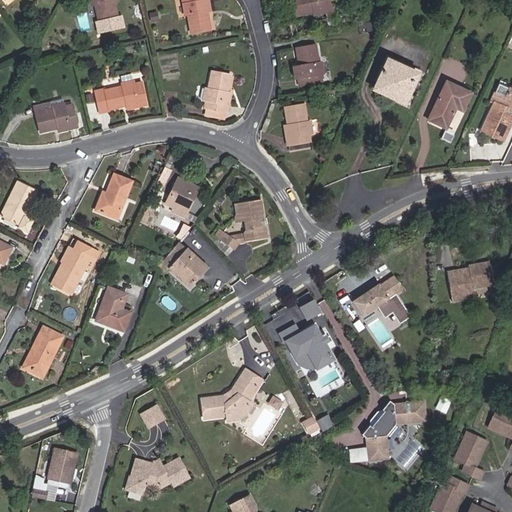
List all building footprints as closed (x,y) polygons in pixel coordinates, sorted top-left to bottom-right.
[(91,0),(93,6),(96,5),(100,23),(119,18),(114,1),(117,0),(91,0)] [(207,0),(205,0),(187,0),(188,2),(184,3),(186,16),(188,15),(192,33),(211,30),(207,11),(211,11),(208,0),(207,0)] [(327,13),(326,10),(333,8),(331,0),(293,0),(297,16),(314,12),(315,16),(327,13)] [(159,20),(157,11),(149,13),(151,21),(159,20)] [(375,34),(372,21),(358,24),(361,37),(375,34)] [(320,63),(316,45),(297,49),(300,66),(294,67),(296,79),(298,79),(300,86),(323,82),(321,74),(324,74),(322,62),(320,63)] [(406,104),(420,75),(388,60),(374,89),(406,104)] [(205,108),(206,108),(227,113),(231,94),(228,93),(231,76),(212,72),(209,89),(206,88),(206,89),(203,99),(203,100),(206,101),(205,108)] [(133,74),(121,76),(122,84),(134,81),(133,74)] [(122,84),(123,86),(104,91),(108,110),(125,106),(126,110),(147,105),(141,83),(135,84),(134,81),(122,84)] [(463,111),(471,92),(448,81),(429,120),(447,128),(456,108),(463,111)] [(511,85),(511,86),(501,81),(492,100),(495,101),(489,115),(494,117),(486,132),(503,140),(511,121),(511,85)] [(100,113),(108,112),(108,110),(104,91),(104,90),(95,91),(100,113)] [(51,107),(51,104),(35,108),(40,133),(57,129),(58,132),(77,127),(72,105),(65,106),(64,104),(51,107)] [(289,145),(290,145),(310,141),(311,141),(309,134),(312,133),(310,121),(308,122),(304,104),(285,108),(288,125),(285,126),(289,145)] [(204,116),(225,120),(227,113),(206,108),(204,116)] [(457,132),(463,113),(456,110),(449,129),(457,132)] [(489,115),(482,131),(486,132),(494,117),(489,115)] [(291,152),(311,148),(310,141),(290,145),(291,152)] [(117,218),(132,181),(114,174),(107,194),(103,192),(96,210),(117,218)] [(179,178),(167,203),(175,207),(186,212),(198,188),(179,178)] [(25,215),(38,191),(19,181),(1,216),(18,224),(17,226),(27,231),(33,219),(25,215)] [(263,224),(262,218),(264,217),(261,199),(235,203),(237,213),(241,213),(242,219),(245,221),(246,231),(244,234),(245,241),(267,238),(265,226),(263,224)] [(173,211),(184,216),(186,212),(175,207),(173,211)] [(235,220),(239,222),(245,221),(242,219),(241,213),(237,213),(234,216),(235,220)] [(219,238),(233,249),(238,242),(231,236),(224,231),(219,228),(214,235),(219,238)] [(0,262),(4,264),(12,248),(0,241),(0,262)] [(69,246),(62,262),(63,262),(66,264),(74,248),(69,246)] [(90,251),(88,256),(74,248),(66,264),(63,262),(56,277),(52,284),(71,294),(75,287),(85,268),(90,270),(97,255),(90,251)] [(208,268),(187,249),(173,264),(194,284),(208,268)] [(468,269),(465,270),(464,268),(446,272),(453,300),(471,296),(475,290),(474,286),(494,282),(488,259),(467,264),(468,267),(468,269)] [(170,268),(191,287),(194,284),(173,264),(170,268)] [(400,324),(411,317),(396,295),(404,290),(395,276),(380,286),(380,284),(353,302),(363,317),(378,307),(385,318),(393,313),(400,324)] [(122,309),(128,294),(108,287),(96,320),(124,331),(131,313),(122,309)] [(308,319),(321,311),(315,300),(302,308),(308,319)] [(325,343),(323,344),(320,340),(322,338),(315,326),(298,335),(293,327),(280,334),(285,343),(287,342),(294,354),(299,352),(308,368),(315,365),(317,369),(334,360),(325,343)] [(62,337),(43,328),(32,351),(35,353),(27,368),(42,375),(62,337)] [(32,351),(24,367),(27,368),(35,353),(32,351)] [(227,396),(203,399),(206,419),(221,417),(229,416),(238,415),(245,410),(250,402),(263,380),(246,370),(232,392),(231,393),(232,395),(228,398),(227,396)] [(453,400),(442,395),(438,403),(449,408),(453,400)] [(396,423),(427,419),(425,399),(394,403),(390,400),(383,409),(385,410),(373,426),(371,425),(364,434),(368,437),(371,460),(390,457),(387,434),(396,423)] [(249,414),(254,405),(250,402),(245,410),(238,415),(229,416),(230,421),(240,419),(249,414)] [(448,411),(449,408),(438,403),(437,406),(448,411)] [(157,423),(165,418),(157,405),(150,409),(157,423)] [(511,410),(498,405),(489,425),(507,433),(508,431),(511,432),(510,434),(511,435),(511,444),(511,445),(511,410)] [(149,427),(157,423),(150,409),(142,414),(149,427)] [(373,420),(373,421),(371,425),(373,426),(385,410),(383,409),(380,413),(379,413),(377,413),(376,414),(376,415),(375,415),(374,416),(374,417),(374,418),(373,420)] [(324,432),(333,426),(328,417),(318,422),(324,432)] [(310,433),(319,428),(313,418),(304,423),(310,433)] [(477,456),(480,457),(488,439),(467,430),(455,456),(467,462),(463,469),(481,477),(484,469),(476,465),(479,459),(476,458),(477,456)] [(49,479),(71,484),(78,454),(56,449),(49,479)] [(152,465),(136,460),(131,477),(128,486),(143,491),(145,485),(159,489),(172,482),(174,486),(190,478),(179,459),(163,468),(160,461),(153,464),(152,465)] [(466,491),(469,483),(452,475),(449,482),(443,480),(431,507),(442,511),(453,511),(460,498),(458,497),(459,495),(461,496),(464,490),(466,491)] [(125,489),(142,494),(143,491),(128,486),(131,477),(129,476),(125,489)] [(45,500),(47,492),(33,490),(32,497),(45,500)] [(255,511),(257,509),(251,499),(250,496),(231,507),(233,511),(255,511)] [(473,503),(468,511),(496,511),(498,508),(484,501),(480,509),(478,508),(479,506),(473,503)]
